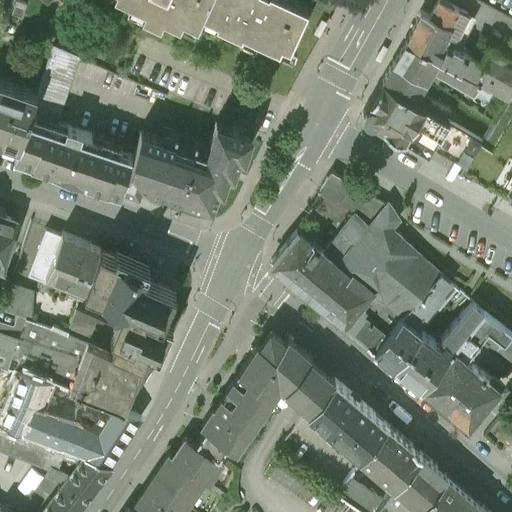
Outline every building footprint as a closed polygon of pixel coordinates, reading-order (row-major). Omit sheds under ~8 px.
[(27,2),(21,0),(15,0),(12,11),(22,15),(27,2)] [(201,0),(141,0),(141,3),(159,11),(162,4),(178,12),(182,5),(196,12),(200,4),(201,0)] [(201,0),(200,4),(216,11),(215,14),(240,26),(242,23),(278,40),(281,35),(289,38),(306,0),(201,0)] [(446,0),(436,0),(429,14),(420,8),(405,39),(458,68),(459,68),(468,52),(459,47),(475,15),(446,0)] [(319,35),(327,21),(321,18),(313,32),(319,35)] [(458,68),(405,39),(393,59),(425,78),(434,63),(441,67),(439,71),(479,95),(486,84),(459,68),(458,68)] [(381,61),(389,47),(383,43),(375,57),(381,61)] [(79,56),(52,44),(18,143),(14,157),(119,192),(123,181),(132,153),(90,139),(92,133),(57,121),(79,56)] [(511,46),(508,53),(491,44),(483,60),(468,52),(459,68),(486,84),(508,95),(511,87),(511,46)] [(425,78),(393,59),(382,78),(412,99),(443,115),(444,115),(449,106),(424,92),(422,95),(416,91),(425,78)] [(0,77),(0,76),(0,137),(3,138),(1,143),(11,147),(13,142),(18,143),(36,91),(25,87),(26,86),(22,84),(21,86),(8,81),(9,80),(5,79),(4,80),(0,78),(0,77)] [(412,99),(382,78),(361,113),(416,147),(422,138),(433,144),(448,118),(444,115),(443,115),(412,99)] [(481,138),(448,118),(433,144),(466,163),(481,138)] [(212,128),(206,148),(193,144),(186,165),(188,165),(180,192),(212,202),(218,185),(223,187),(229,169),(234,170),(240,153),(245,155),(251,136),(237,131),(238,125),(230,122),(226,133),(212,128)] [(148,129),(140,127),(134,146),(132,153),(123,181),(130,183),(138,186),(140,179),(180,192),(188,165),(186,165),(193,144),(172,137),(171,142),(161,139),(162,134),(148,129)] [(388,202),(329,169),(318,190),(351,207),(356,212),(370,224),(388,202)] [(352,246),(338,263),(325,251),(312,241),(317,235),(301,222),(297,228),(272,261),(374,345),(386,330),(368,316),(357,306),(372,288),(374,286),(352,269),(390,223),(397,215),(388,202),(370,224),(352,246)] [(356,212),(337,235),(352,246),(370,224),(356,212)] [(0,272),(18,219),(0,213),(0,272)] [(390,223),(352,269),(374,286),(372,288),(384,297),(421,251),(390,223)] [(46,227),(29,271),(46,278),(48,272),(47,272),(62,234),(46,227)] [(89,240),(63,230),(62,234),(47,272),(48,272),(84,286),(99,247),(100,245),(88,241),(89,240)] [(352,246),(337,235),(325,251),(338,263),(352,246)] [(147,268),(99,247),(84,286),(84,287),(128,307),(120,325),(77,306),(74,311),(68,327),(142,362),(148,349),(160,354),(173,324),(157,317),(170,286),(144,275),(147,268)] [(386,330),(374,345),(394,362),(423,328),(416,323),(444,289),(444,286),(450,278),(439,268),(386,330)] [(33,286),(12,279),(3,306),(18,311),(24,313),(33,286)] [(372,288),(357,306),(368,316),(384,297),(372,288)] [(74,311),(58,305),(52,323),(67,329),(68,327),(74,311)] [(473,319),(421,383),(467,421),(499,383),(465,354),(487,327),(503,340),(504,341),(511,329),(483,308),(473,319)] [(423,328),(394,362),(421,383),(473,319),(463,310),(441,337),(444,340),(441,343),(423,328)] [(24,313),(18,311),(14,321),(0,316),(0,360),(20,367),(34,372),(41,374),(49,378),(61,382),(62,381),(79,335),(67,329),(52,323),(51,323),(24,313)] [(257,341),(238,370),(239,370),(214,406),(247,429),(282,378),(289,383),(285,387),(297,397),(309,407),(335,377),(321,365),(287,335),(284,339),(270,329),(261,343),(257,341)] [(511,329),(504,341),(503,340),(497,348),(511,359),(511,329)] [(142,362),(83,336),(79,335),(62,381),(116,402),(117,403),(124,406),(142,362)] [(34,372),(20,367),(0,416),(0,418),(60,443),(68,423),(42,413),(41,415),(35,413),(49,378),(41,374),(34,372)] [(386,421),(335,377),(309,407),(307,409),(359,454),(386,421)] [(116,402),(95,434),(68,423),(60,443),(84,452),(108,462),(141,415),(124,406),(117,403),(116,402)] [(205,427),(195,442),(185,435),(172,454),(205,477),(209,479),(222,461),(217,458),(228,442),(235,446),(247,429),(214,406),(213,406),(201,424),(205,427)] [(0,418),(0,442),(50,462),(58,465),(62,451),(60,443),(0,418)] [(386,421),(359,454),(393,483),(421,451),(421,450),(412,442),(411,443),(386,421)] [(84,452),(60,443),(62,451),(80,457),(84,452)] [(393,483),(387,490),(385,493),(372,511),(394,511),(408,496),(418,505),(446,473),(421,451),(393,483)] [(58,465),(50,462),(40,483),(32,493),(32,496),(40,502),(43,504),(37,511),(73,511),(110,464),(108,462),(84,452),(80,457),(68,469),(58,465)] [(169,452),(130,509),(134,511),(181,511),(205,477),(172,454),(169,452)] [(376,491),(349,473),(336,491),(367,511),(372,511),(385,493),(378,488),(376,491)] [(446,473),(418,505),(425,511),(467,511),(477,500),(446,473)] [(491,511),(477,500),(467,511),(491,511)]
